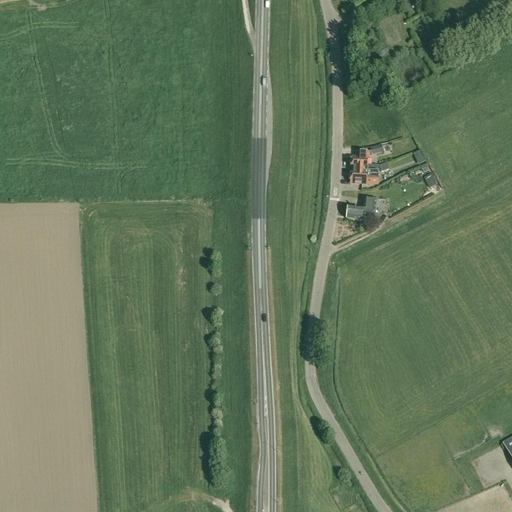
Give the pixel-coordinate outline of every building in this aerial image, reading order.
[(382,154),(381,146),(370,149),(371,156),(382,154)] [(354,172),(378,173),(379,167),(367,166),(368,160),(369,160),(369,154),(356,153),(356,159),(351,159),(350,167),(354,167),(354,172)] [(378,179),(378,173),(354,172),(354,176),(350,176),(350,185),(366,186),(367,178),(378,179)] [(434,177),(426,182),(431,190),(438,185),(434,177)] [(364,199),(363,209),(347,207),(346,220),(361,221),(362,218),(374,219),(376,200),(364,199)] [(511,438),(502,444),(511,461),(511,438)] [(346,511),(347,511),(361,505),(354,490),(339,497),(346,511)]
